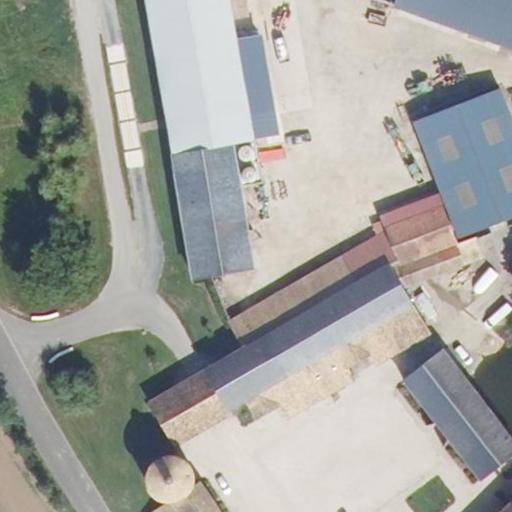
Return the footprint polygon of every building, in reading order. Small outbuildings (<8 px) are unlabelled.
[(150,0),(195,274),(255,264),(235,140),(255,137),(239,39),(235,18),(251,15),(248,0),(150,0)] [(511,0),(395,0),(511,43),(511,0)] [(239,39),(255,137),(276,134),(260,35),(239,39)] [(511,105),(504,85),(418,117),(462,234),(511,214),(511,105)] [(440,229),(455,223),(441,190),(367,221),(219,316),(234,343),(379,253),(394,279),(414,269),(446,256),(440,229)] [(460,248),(455,223),(440,229),(446,256),(460,248)] [(379,253),(234,343),(204,363),(229,405),(239,421),(275,399),(287,413),(365,366),(358,351),(372,340),(382,355),(429,325),(410,293),(424,285),(414,269),(394,279),(379,253)] [(511,453),(511,436),(447,346),(405,376),(480,480),(511,453)] [(229,405),(204,363),(150,398),(174,438),(229,405)] [(168,503),(153,511),(511,511),(511,496),(495,511),(229,511),(210,479),(198,486),(193,465),(180,454),(167,453),(153,458),(145,471),(147,485),(150,492),(162,502),(168,503)]
